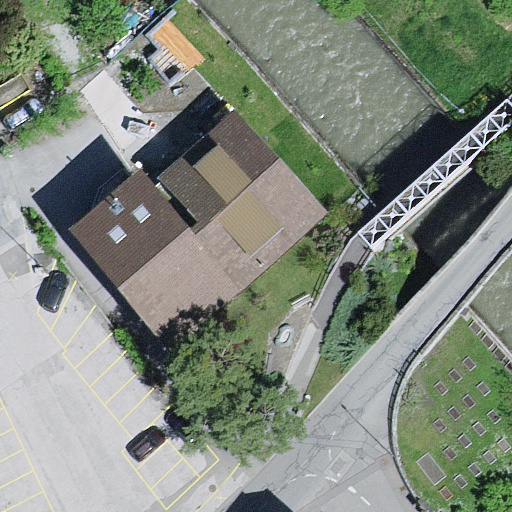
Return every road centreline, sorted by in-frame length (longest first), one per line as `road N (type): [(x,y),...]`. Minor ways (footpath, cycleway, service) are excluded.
road 1 (residential): [(0,231),(20,321),(123,511)]
road 2 (tertiary): [(511,215),(400,344)]
road 3 (tertiary): [(315,458),(400,344)]
